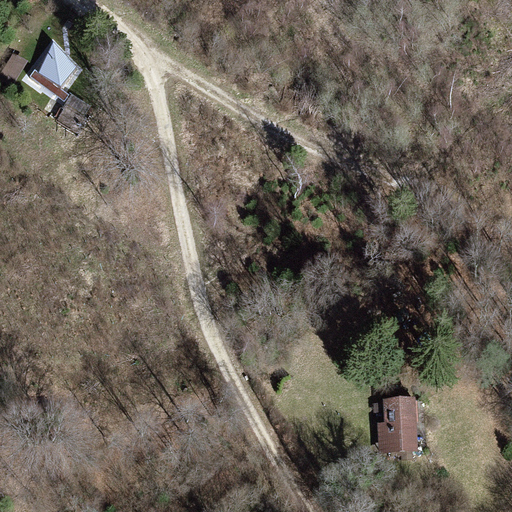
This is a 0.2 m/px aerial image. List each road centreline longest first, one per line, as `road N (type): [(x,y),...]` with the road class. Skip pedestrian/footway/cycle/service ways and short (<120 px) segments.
road 1 (track): [(139,56),(157,92),(199,300),(255,425),(309,511)]
road 2 (track): [(511,259),(175,66),(139,56)]
